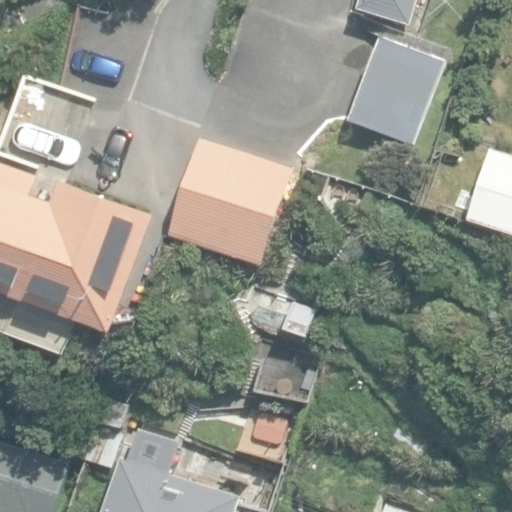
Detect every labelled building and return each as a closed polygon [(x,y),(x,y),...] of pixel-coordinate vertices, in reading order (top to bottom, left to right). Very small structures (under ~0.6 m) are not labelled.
[(364,0),(362,8),(413,24),(420,0),(364,0)] [(356,123),(417,146),(449,60),(388,38),(356,123)] [(175,236),(267,266),(298,169),(207,139),(175,236)] [(472,217),(511,230),(511,150),(495,145),(472,217)] [(0,289),(114,331),(157,215),(62,180),(54,200),(37,193),(43,177),(0,161),(0,289)] [(315,422),(380,449),(394,416),(330,389),(315,422)] [(89,459),(117,468),(132,420),(104,411),(89,459)] [(242,511),(248,496),(177,473),(188,442),(186,442),(144,427),(133,460),(128,458),(109,511),(242,511)] [(57,511),(73,463),(0,439),(0,511),(57,511)] [(301,493),(355,511),(376,511),(391,469),(318,444),(301,493)]
